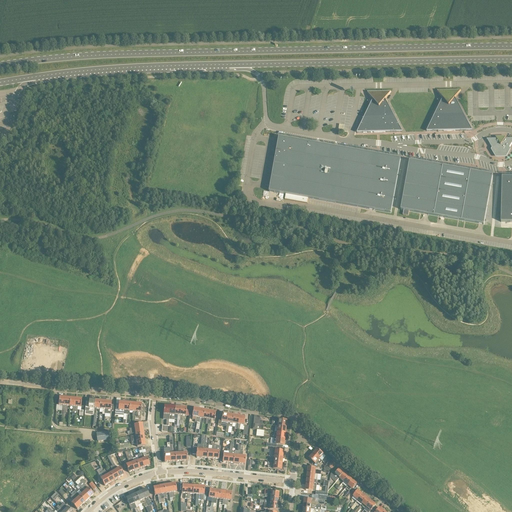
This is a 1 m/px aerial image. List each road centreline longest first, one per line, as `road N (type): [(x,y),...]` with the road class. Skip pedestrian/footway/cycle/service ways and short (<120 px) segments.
road 1 (primary): [(511,46),(134,53),(0,64)]
road 2 (unclassified): [(268,124),(254,138),(245,186),(255,201),(511,242)]
road 3 (primary): [(226,64),(511,59)]
road 4 (unclassified): [(511,82),(296,86),(286,129)]
road 5 (primary): [(0,82),(226,64)]
road 6 (residential): [(153,395),(291,415),(298,435)]
road 7 (residential): [(153,395),(0,382)]
road 8 (residential): [(292,482),(159,474)]
road 9 (residential): [(403,511),(318,441),(298,435)]
